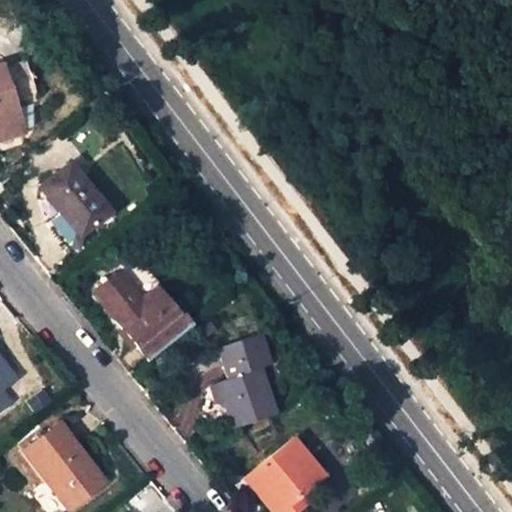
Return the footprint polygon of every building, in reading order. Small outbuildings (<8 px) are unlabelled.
[(0,129),(14,125),(0,84),(0,129)] [(100,205),(97,201),(83,186),(57,157),(29,183),(50,207),(52,205),(72,228),(100,205)] [(97,175),(83,186),(97,201),(105,194),(97,175)] [(128,249),(110,264),(134,294),(147,283),(168,308),(173,303),(128,249)] [(185,318),(173,303),(168,308),(147,283),(134,294),(110,264),(85,286),(141,354),(185,318)] [(231,368),(219,372),(202,376),(207,394),(214,392),(223,421),(264,407),(251,365),(261,362),(252,328),(210,339),(215,357),(227,353),(231,368)] [(215,357),(219,372),(231,368),(227,353),(215,357)] [(0,379),(9,373),(0,360),(0,398),(3,396),(0,391),(0,379)] [(96,476),(52,417),(18,443),(63,502),(96,476)] [(237,471),(267,510),(290,491),(311,474),(280,435),(237,471)] [(280,511),(297,499),(290,491),(267,510),(269,511),(280,511)]
